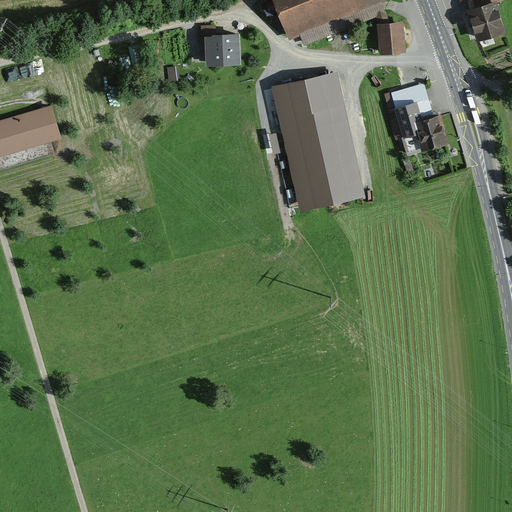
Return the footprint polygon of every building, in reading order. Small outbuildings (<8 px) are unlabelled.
[(279,0),(295,39),(304,35),(308,45),(388,12),(383,0),(279,0)] [(500,6),(472,14),(481,44),(509,35),(500,6)] [(406,21),(384,24),(388,51),(410,48),(406,21)] [(244,35),(210,36),(211,63),(245,61),(244,35)] [(335,72),(278,85),(305,203),(362,190),(335,72)] [(424,103),(399,112),(408,137),(419,133),(426,152),(454,142),(445,114),(429,120),(424,103)] [(52,108),(0,123),(0,157),(62,139),(52,108)] [(272,131),(274,147),(286,145),(284,129),(272,131)]
